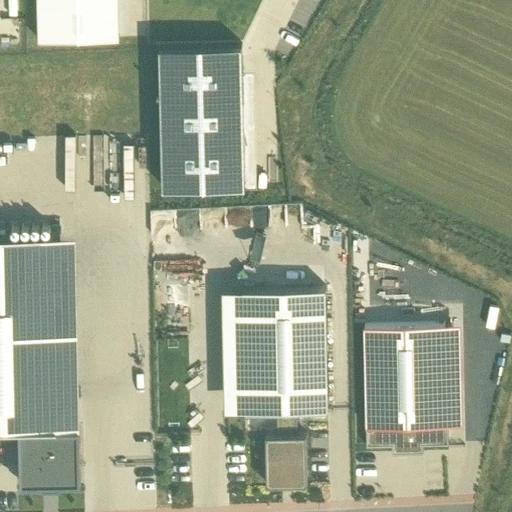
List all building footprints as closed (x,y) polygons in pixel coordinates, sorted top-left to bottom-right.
[(118,0),(37,0),(39,39),(119,37),(118,0)] [(241,36),(156,38),(159,187),(245,185),(241,36)] [(75,233),(0,234),(0,426),(15,426),(16,483),(80,482),(75,233)] [(325,285),(223,286),(226,409),(276,407),(277,431),(266,432),(267,482),(308,482),(306,431),(298,431),(297,407),(329,406),(325,285)] [(461,318),(364,319),(366,423),(463,422),(461,318)]
